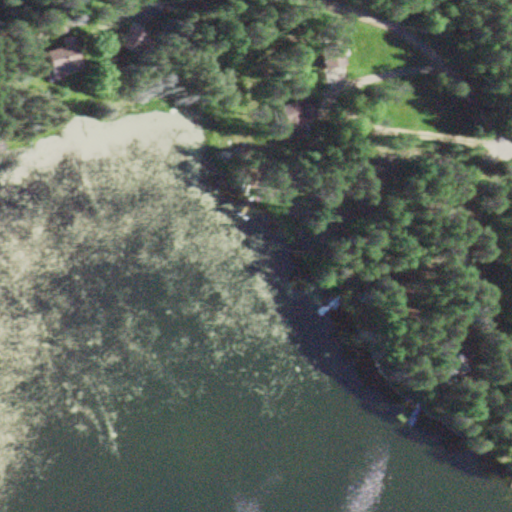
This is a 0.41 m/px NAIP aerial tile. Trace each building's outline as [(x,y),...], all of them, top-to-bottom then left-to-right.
[(144,38),(125,26),(113,44),(132,56),(144,38)] [(45,78),(74,69),(65,35),(55,38),(58,46),(37,51),(45,78)] [(316,47),(320,69),(341,65),(338,44),(316,47)] [(296,121),(309,118),(304,97),(274,105),(284,140),(300,136),(296,121)] [(460,299),(460,322),(481,322),(481,299),(460,299)] [(456,361),(437,345),(416,371),(436,387),(456,361)]
